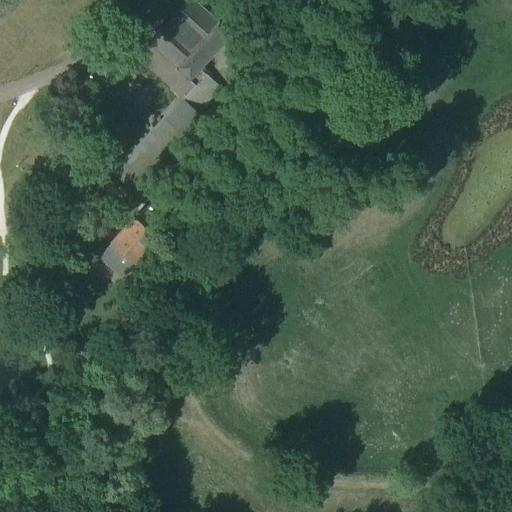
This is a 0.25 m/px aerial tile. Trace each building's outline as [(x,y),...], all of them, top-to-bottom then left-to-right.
[(230,31),(194,0),(188,0),(159,32),(150,43),(149,43),(137,56),(139,59),(183,98),(182,100),(143,141),(113,173),(143,201),(211,127),(188,105),(189,103),(184,98),(206,74),(200,69),(232,33),(230,31)] [(98,213),(122,186),(72,142),(49,169),(98,213)] [(123,278),(138,267),(137,263),(140,259),(149,248),(158,238),(134,218),(100,257),(123,278)] [(147,265),(156,254),(149,248),(140,259),(147,265)] [(83,250),(74,261),(80,266),(89,255),(83,250)]
